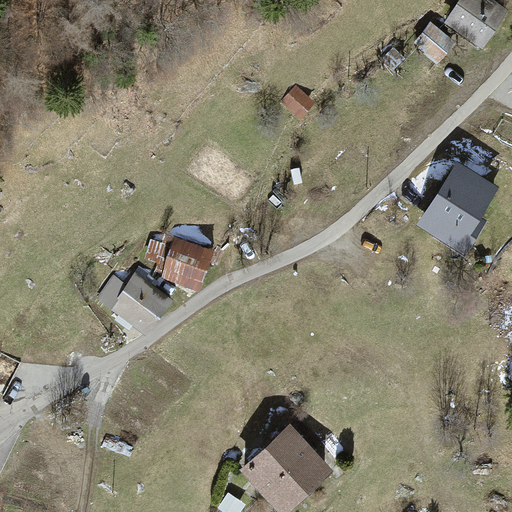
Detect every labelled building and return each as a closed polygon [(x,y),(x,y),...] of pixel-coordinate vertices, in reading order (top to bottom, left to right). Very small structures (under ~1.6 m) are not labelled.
[(505,9),(491,0),(462,0),(447,23),(480,45),(505,9)] [(457,45),(432,23),(413,44),(438,66),(457,45)] [(406,60),(393,48),(383,60),(395,72),(406,60)] [(318,105),(296,85),(280,102),(302,122),(318,105)] [(497,188),(458,164),(420,225),(465,252),(484,222),(478,219),(497,188)] [(197,288),(211,250),(177,239),(164,277),(197,288)] [(156,281),(140,269),(128,286),(115,277),(100,298),(146,331),(170,299),(153,286),(156,281)] [(328,469),(290,430),(245,473),(283,511),(328,469)] [(236,511),(244,500),(227,491),(217,507),(225,511),(236,511)]
